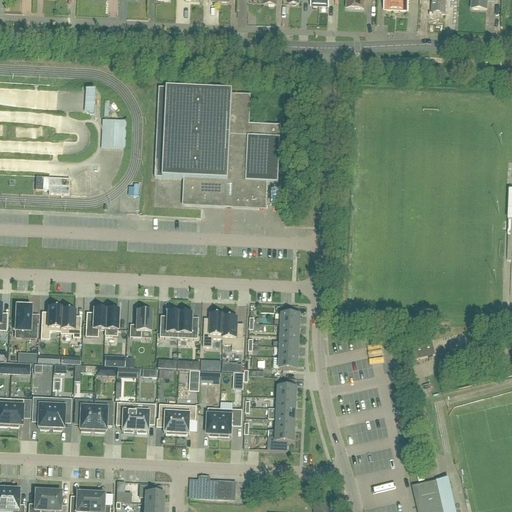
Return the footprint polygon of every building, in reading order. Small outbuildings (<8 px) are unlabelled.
[(289,0),(289,8),(299,8),(299,0),(289,0)] [(319,0),(308,0),(308,1),(312,1),(311,9),(319,9),(319,0)] [(319,0),(319,9),(328,10),(328,2),(331,2),(331,0),(319,0)] [(372,1),(372,0),(347,0),(347,11),(363,12),(363,1),(372,1)] [(384,0),(384,12),(396,13),(396,0),(384,0)] [(396,0),(396,13),(408,14),(408,0),(396,0)] [(424,0),(432,1),(431,15),(445,16),(446,0),(424,0)] [(471,0),(471,11),(486,12),(486,0),(471,0)] [(278,186),(281,128),(250,127),(251,98),(233,97),(233,94),(159,90),(155,180),(184,182),(183,206),(267,210),(268,185),(278,186)] [(124,151),(124,124),(102,123),(101,130),(104,131),(104,126),(114,126),(114,132),(119,132),(119,138),(121,138),(121,150),(124,151)] [(48,193),(48,197),(69,198),(70,182),(36,180),(35,193),(48,193)] [(177,312),(190,312),(190,303),(177,303),(177,312)] [(19,309),(16,309),(16,323),(14,323),(13,332),(15,333),(15,334),(24,334),(23,341),(36,342),(37,327),(30,326),(31,310),(28,309),(28,307),(19,307),(19,309)] [(105,333),(106,313),(104,313),(104,311),(95,310),(95,312),(94,312),(93,316),(93,326),(86,326),(85,340),(98,341),(98,333),(105,333)] [(62,313),(62,311),(49,311),(48,328),(41,328),(40,343),(49,343),(49,335),(60,335),(61,335),(62,313)] [(105,333),(104,339),(117,340),(118,314),(117,313),(117,311),(108,311),(108,313),(106,313),(105,333)] [(61,335),(60,335),(60,337),(73,338),(72,341),(80,342),(80,329),(74,329),(75,314),(62,313),(61,335)] [(136,328),(130,328),(129,340),(141,341),(141,335),(150,335),(151,315),(137,314),(136,328)] [(179,341),(180,316),(178,316),(178,314),(169,314),(169,316),(167,316),(166,329),(160,329),(159,341),(179,341)] [(182,317),(180,316),(179,341),(198,342),(199,331),(192,331),(193,317),(191,317),(191,315),(182,315),(182,317)] [(275,323),(275,328),(282,329),(300,329),(300,318),(282,317),(282,323),(275,323)] [(213,342),(223,342),(224,320),(225,320),(225,318),(211,318),(211,336),(204,335),(203,350),(213,350),(213,342)] [(237,321),(225,320),(224,320),(223,342),(223,347),(232,348),(232,353),(243,354),(244,336),(237,336),(237,321)] [(282,329),(281,339),(299,340),(300,329),(282,329)] [(274,344),(274,350),(281,350),(299,351),(299,340),(281,339),(281,345),(274,344)] [(412,363),(435,357),(432,342),(408,348),(412,363)] [(298,362),(299,351),(281,350),(280,361),(298,362)] [(27,357),(27,365),(36,366),(36,358),(27,357)] [(114,369),(124,370),(124,362),(114,361),(114,369)] [(298,362),(280,361),(280,372),(298,373),(298,362)] [(201,364),(200,374),(209,375),(210,364),(201,364)] [(0,366),(0,376),(2,377),(11,377),(12,367),(3,367),(0,366)] [(12,367),(11,377),(20,378),(29,378),(30,368),(21,368),(12,367)] [(34,372),(33,376),(42,377),(42,372),(42,369),(34,368),(34,372)] [(54,369),(54,377),(66,377),(66,369),(54,369)] [(75,369),(74,385),(80,385),(80,376),(85,377),(95,377),(95,370),(85,369),(75,369)] [(116,371),(108,370),(107,379),(116,379),(116,371)] [(117,371),(117,380),(127,380),(127,371),(117,371)] [(190,374),(190,384),(199,385),(200,375),(190,374)] [(213,386),(213,376),(201,376),(201,386),(213,386)] [(234,376),(233,393),(243,393),(244,377),(234,376)] [(278,401),(296,402),(297,391),(279,390),(278,401)] [(0,430),(9,431),(10,402),(0,401),(0,430)] [(49,431),(50,432),(52,402),(32,401),(32,415),(38,416),(38,431),(39,431),(39,433),(48,433),(49,431)] [(275,412),(296,413),(296,402),(278,401),(278,412),(275,412)] [(10,402),(9,431),(19,431),(19,429),(22,429),(23,403),(10,402)] [(71,402),(52,402),(50,432),(52,432),(52,434),(61,434),(62,432),(64,432),(64,417),(71,417),(71,402)] [(80,433),(80,435),(92,435),(94,404),(75,403),(74,418),(80,418),(79,433),(80,433)] [(112,419),(113,405),(94,404),(92,435),(104,436),(105,434),(106,434),(106,419),(112,419)] [(221,405),(221,412),(233,413),(233,405),(221,405)] [(134,434),(136,407),(117,406),(116,421),(122,421),(121,434),(123,434),(123,436),(133,436),(133,434),(134,434)] [(155,408),(136,407),(134,434),(136,435),(136,437),(146,437),(146,435),(148,435),(148,420),(154,421),(155,408)] [(165,438),(176,438),(178,409),(159,408),(158,423),(164,423),(163,436),(165,436),(165,438)] [(197,410),(178,409),(176,438),(188,439),(188,437),(190,437),(190,424),(196,424),(197,410)] [(208,412),(207,438),(209,438),(209,440),(219,440),(221,412),(208,412)] [(221,412),(219,440),(229,441),(229,439),(232,439),(233,413),(221,412)] [(269,412),(269,423),(275,423),(295,424),(296,413),(275,412),(269,412)] [(277,434),(295,435),(295,424),(275,423),(277,424),(277,434)] [(294,446),(295,435),(277,434),(276,441),(268,440),(268,454),(288,455),(288,446),(294,446)] [(454,511),(447,481),(438,483),(437,483),(437,484),(412,489),(417,511),(454,511)] [(191,484),(190,501),(235,503),(236,486),(191,484)] [(142,507),(163,508),(163,497),(153,496),(153,490),(140,489),(139,501),(145,501),(145,507),(142,507)] [(11,492),(6,492),(5,511),(24,511),(24,508),(18,508),(19,493),(18,493),(18,491),(11,491),(11,492)] [(47,511),(48,494),(45,494),(45,492),(38,492),(38,494),(35,494),(34,507),(28,507),(28,511),(47,511)] [(48,494),(47,511),(66,511),(66,509),(60,509),(61,495),(58,495),(59,493),(51,493),(51,495),(48,494)] [(116,500),(116,505),(131,506),(131,496),(116,495),(116,500)] [(89,511),(90,496),(77,496),(76,502),(70,502),(69,511),(89,511)] [(104,497),(90,496),(89,511),(109,511),(110,511),(104,511),(104,497)]
